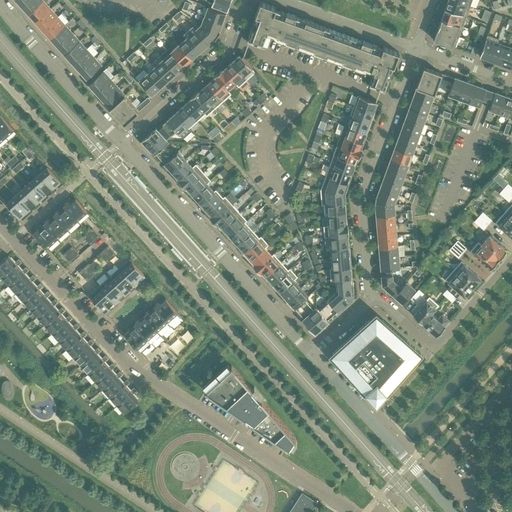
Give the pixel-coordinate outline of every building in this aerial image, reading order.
[(27,0),(21,6),(28,14),(43,1),(42,0),(27,0)] [(230,0),(208,0),(208,2),(226,8),(226,9),(226,8),(227,9),(230,0)] [(452,0),(447,0),(445,9),(466,17),(470,6),(452,0)] [(28,14),(35,22),(50,9),(43,1),(28,14)] [(313,50),(319,53),(327,55),(327,54),(340,58),(342,59),(341,61),(355,66),(355,64),(364,67),(364,66),(374,70),(369,85),(384,90),(393,66),(394,66),(399,52),(383,47),(382,48),(372,44),(362,41),(296,17),(286,13),(279,11),(275,9),(276,8),(260,2),(255,15),(256,16),(247,40),(262,46),(267,31),(278,35),(277,35),(286,38),(285,40),(298,45),(299,43),(314,49),(313,50)] [(204,16),(204,17),(222,24),(225,13),(225,12),(224,12),(224,13),(208,7),(204,16)] [(35,22),(42,30),(57,17),(50,9),(35,22)] [(445,9),(441,19),(462,27),(466,17),(445,9)] [(42,30),(50,38),(64,25),(57,17),(42,30)] [(204,17),(201,24),(217,36),(220,32),(219,31),(222,24),(204,17)] [(441,19),(437,29),(459,37),(462,27),(441,19)] [(193,27),(192,27),(208,44),(214,39),(215,39),(217,36),(201,24),(195,30),(193,27)] [(50,38),(57,46),(72,33),(64,25),(50,38)] [(192,27),(184,34),(200,51),(208,44),(192,27)] [(459,37),(437,29),(433,40),(440,42),(440,43),(444,45),(445,44),(455,47),(459,37)] [(57,46),(64,54),(79,41),(72,33),(57,46)] [(187,37),(179,44),(192,59),(200,51),(184,34),(187,37)] [(479,56),(490,60),(498,39),(487,35),(479,56)] [(490,60),(500,64),(506,46),(497,43),(498,39),(490,60)] [(64,54),(71,62),(86,49),(79,41),(64,54)] [(179,44),(171,52),(184,66),(192,59),(179,44)] [(500,64),(510,68),(511,62),(511,48),(506,46),(500,64)] [(71,62),(79,70),(93,57),(86,49),(71,62)] [(161,55),(160,56),(176,73),(184,66),(171,52),(163,58),(161,55)] [(239,55),(231,62),(247,80),(255,72),(239,54),(238,55),(239,55)] [(160,56),(152,63),(168,80),(176,73),(160,56)] [(79,70),(90,83),(98,75),(95,71),(101,65),(93,57),(79,70)] [(222,68),(222,69),(238,87),(247,80),(231,62),(223,69),(222,68)] [(155,66),(147,73),(160,87),(168,80),(152,63),(155,66)] [(424,67),(416,87),(436,94),(441,79),(443,74),(424,67)] [(222,69),(214,76),(231,94),(228,90),(235,84),(238,87),(222,69)] [(88,84),(95,92),(110,79),(103,71),(98,75),(90,83),(88,84)] [(160,87),(147,73),(138,81),(151,94),(151,95),(160,87)] [(441,79),(452,83),(454,78),(443,74),(441,79)] [(215,77),(207,84),(222,101),(231,94),(214,76),(215,77)] [(448,95),(458,99),(465,81),(454,77),(454,78),(452,83),(448,95)] [(95,92),(103,100),(118,87),(110,79),(95,92)] [(458,99),(468,102),(475,85),(465,81),(458,99)] [(198,90),(214,109),(222,101),(207,84),(199,91),(198,90)] [(475,85),(468,102),(479,106),(482,99),(483,98),(482,98),(485,90),(486,90),(486,89),(485,89),(485,88),(475,85)] [(103,100),(110,108),(125,95),(125,94),(125,95),(118,87),(103,100)] [(416,87),(413,97),(430,103),(434,94),(436,94),(416,87)] [(198,90),(190,98),(206,116),(214,109),(198,90)] [(488,109),(499,113),(505,96),(495,92),(494,92),(494,93),(491,102),(490,101),(490,102),(491,102),(488,109)] [(125,95),(110,108),(124,124),(150,100),(148,98),(149,97),(148,97),(147,97),(136,107),(125,95)] [(357,95),(353,106),(373,113),(377,103),(377,102),(357,95)] [(499,113),(509,117),(511,108),(511,98),(505,96),(499,113)] [(413,97),(409,107),(427,113),(430,103),(413,97)] [(191,99),(183,106),(197,121),(204,114),(206,116),(190,98),(191,99)] [(183,106),(175,113),(189,128),(197,121),(183,106)] [(353,106),(350,116),(369,123),(373,113),(353,106)] [(409,107),(405,117),(423,124),(427,113),(409,107)] [(175,113),(167,120),(179,134),(187,127),(188,129),(189,128),(175,113)] [(0,114),(0,131),(5,137),(13,129),(0,114)] [(352,117),(348,127),(367,134),(367,133),(366,133),(369,123),(350,116),(349,116),(352,117)] [(405,117),(402,127),(419,134),(423,124),(405,117)] [(141,141),(147,147),(161,135),(167,142),(168,141),(167,141),(166,140),(176,131),(179,134),(167,120),(157,129),(156,128),(156,127),(141,141)] [(227,133),(232,128),(228,124),(223,129),(227,133)] [(348,127),(344,137),(363,144),(367,134),(348,127)] [(402,127),(398,137),(416,144),(419,134),(402,127)] [(155,153),(164,164),(178,151),(177,151),(173,155),(164,145),(167,142),(161,135),(147,147),(153,154),(153,155),(155,153)] [(336,145),(360,154),(362,149),(361,148),(363,144),(344,137),(341,147),(336,145)] [(398,137),(394,148),(412,154),(416,144),(398,137)] [(336,145),(333,156),(355,164),(357,159),(358,160),(360,154),(336,145)] [(394,148),(391,158),(408,164),(412,154),(394,148)] [(164,164),(171,172),(185,159),(178,151),(164,164)] [(333,156),(329,166),(352,174),(355,164),(333,156)] [(391,158),(387,168),(404,174),(408,164),(391,158)] [(177,180),(178,181),(196,164),(192,167),(185,159),(171,172),(178,179),(177,180)] [(178,181),(185,189),(203,172),(196,164),(178,181)] [(329,166),(325,176),(348,184),(352,174),(329,166)] [(47,167),(39,174),(52,189),(60,181),(47,167)] [(387,168),(383,178),(401,184),(404,174),(387,168)] [(186,188),(193,196),(210,180),(203,172),(185,189),(186,188)] [(39,174),(30,181),(44,196),(52,189),(39,174)] [(325,176),(320,190),(345,193),(348,184),(325,176)] [(383,178),(379,188),(397,195),(401,184),(383,178)] [(199,204),(199,205),(216,190),(215,190),(214,191),(207,184),(211,181),(210,180),(193,196),(200,203),(199,204)] [(30,181),(22,189),(36,203),(44,196),(30,181)] [(511,187),(508,184),(503,188),(511,195),(511,187)] [(375,197),(375,201),(394,204),(397,195),(379,188),(376,197),(375,197)] [(511,197),(511,195),(503,188),(499,193),(508,201),(511,197)] [(22,189),(14,196),(28,211),(36,203),(22,189)] [(199,205),(207,213),(225,196),(224,196),(223,198),(216,190),(199,205)] [(320,190),(321,205),(346,203),(345,193),(320,190)] [(28,211),(14,196),(6,203),(19,218),(28,211)] [(209,217),(213,221),(232,204),(225,196),(207,213),(210,216),(209,217)] [(68,201),(63,206),(77,220),(87,211),(75,198),(70,203),(68,201)] [(375,206),(376,215),(395,214),(394,204),(375,201),(374,206),(375,206)] [(324,205),(325,215),(345,214),(344,203),(346,203),(321,205),(324,205)] [(218,225),(221,229),(239,212),(232,204),(213,221),(217,226),(218,225)] [(511,204),(503,213),(511,221),(511,204)] [(58,210),(53,215),(67,229),(77,220),(63,206),(65,208),(60,212),(58,210)] [(221,229),(228,237),(246,220),(239,212),(221,229)] [(482,212),(478,217),(487,225),(492,220),(482,212)] [(511,221),(503,213),(495,222),(511,237),(511,221)] [(323,226),(347,224),(346,224),(345,214),(325,215),(325,216),(327,216),(328,226),(323,226)] [(376,215),(377,226),(395,224),(394,214),(395,214),(376,215)] [(48,219),(43,224),(56,239),(67,229),(53,215),(55,217),(50,221),(48,219)] [(487,225),(478,217),(474,221),(483,230),(487,225)] [(229,236),(236,244),(252,230),(245,222),(247,221),(246,220),(228,237),(229,236)] [(56,239),(43,224),(45,226),(40,230),(38,228),(33,233),(46,248),(56,239)] [(323,226),(324,237),(348,235),(347,224),(323,226)] [(377,226),(378,237),(396,235),(395,224),(377,226)] [(92,228),(87,232),(95,241),(100,237),(92,228)] [(242,252),(243,253),(261,236),(259,238),(252,230),(236,244),(243,252),(242,252)] [(95,241),(87,232),(83,237),(90,245),(95,241)] [(329,237),(330,248),(349,246),(349,245),(348,245),(348,244),(347,236),(348,235),(324,237),(324,238),(329,237)] [(378,237),(379,248),(397,246),(397,245),(396,235),(378,237)] [(489,235),(481,244),(498,259),(506,250),(489,235)] [(243,253),(250,261),(268,244),(261,236),(243,253)] [(457,240),(453,245),(462,253),(467,248),(457,240)] [(498,259),(481,244),(478,242),(470,251),(490,269),(498,259)] [(252,265),(256,270),(273,254),(271,255),(265,248),(268,245),(268,244),(250,261),(253,264),(252,265)] [(462,253),(453,245),(449,250),(458,258),(462,253)] [(72,246),(67,250),(75,259),(80,255),(72,246)] [(108,246),(103,250),(111,258),(115,254),(108,246)] [(330,248),(331,258),(350,257),(349,246),(330,248)] [(379,248),(380,258),(398,257),(397,246),(379,248)] [(75,259),(67,250),(63,255),(71,263),(75,259)] [(111,258),(103,250),(99,254),(106,263),(111,258)] [(261,273),(264,277),(281,262),(273,254),(256,270),(260,274),(261,273)] [(0,262),(0,275),(1,276),(15,263),(15,262),(8,255),(0,262)] [(329,269),(351,267),(350,257),(331,258),(332,269),(329,269)] [(380,258),(381,269),(399,267),(398,257),(380,258)] [(129,258),(119,268),(135,285),(140,281),(138,279),(143,274),(132,261),(129,258)] [(461,261),(453,270),(473,288),(481,279),(461,261)] [(264,277),(272,285),(290,269),(289,268),(288,270),(281,262),(264,277)] [(1,276),(8,284),(23,271),(22,270),(17,265),(15,263),(1,276)] [(88,264),(83,268),(91,276),(95,272),(88,264)] [(329,269),(330,280),(352,278),(351,278),(350,268),(351,268),(351,267),(329,269)] [(382,285),(394,296),(406,282),(406,281),(401,287),(392,280),(391,269),(399,268),(399,267),(381,269),(382,285)] [(91,276),(83,268),(79,272),(86,281),(91,276)] [(119,268),(109,277),(125,294),(130,290),(128,288),(133,284),(135,286),(135,285),(119,268)] [(273,284),(280,292),(297,277),(290,269),(272,285),(273,284)] [(465,297),(473,288),(453,270),(445,279),(446,280),(451,285),(448,288),(447,289),(456,298),(460,293),(465,297)] [(8,284),(15,293),(30,279),(29,278),(25,273),(23,271),(8,284)] [(109,277),(99,286),(115,303),(120,299),(118,297),(123,293),(125,295),(125,294),(109,277)] [(280,292),(287,300),(301,288),(294,280),(297,277),(280,292)] [(335,280),(336,291),(354,298),(352,278),(330,280),(335,280)] [(15,293),(22,301),(37,287),(36,286),(32,281),(30,279),(15,293)] [(406,282),(394,296),(402,303),(415,289),(406,282)] [(115,303),(99,286),(89,295),(105,313),(110,308),(108,306),(113,302),(115,304),(115,303)] [(22,301),(30,309),(44,295),(43,294),(39,289),(37,287),(22,301)] [(287,300),(294,308),(308,296),(301,288),(287,300)] [(410,299),(415,303),(421,296),(423,294),(418,289),(410,299)] [(443,294),(452,302),(456,298),(447,289),(443,294)] [(336,291),(327,299),(339,312),(354,298),(336,291)] [(30,309),(37,317),(52,303),(51,302),(46,297),(44,295),(30,309)] [(308,296),(294,308),(303,318),(302,319),(301,319),(315,334),(321,328),(309,314),(316,308),(315,307),(315,308),(314,309),(305,299),(308,296)] [(420,307),(413,315),(422,323),(431,313),(438,305),(429,297),(426,300),(421,296),(415,303),(420,307)] [(159,302),(154,306),(171,325),(181,316),(177,312),(165,298),(160,303),(159,302)] [(318,309),(316,308),(309,314),(321,328),(328,322),(329,322),(327,320),(337,311),(338,312),(339,312),(327,299),(327,300),(328,301),(318,309)] [(37,317),(44,325),(59,311),(58,310),(53,305),(52,303),(37,317)] [(149,311),(144,315),(161,334),(171,325),(154,306),(153,306),(155,308),(150,312),(149,311)] [(44,325),(51,333),(66,319),(65,318),(61,313),(59,311),(44,325)] [(431,313),(422,323),(436,335),(445,326),(444,325),(449,320),(442,314),(437,319),(431,313)] [(331,354),(331,355),(375,403),(376,403),(420,354),(419,354),(420,353),(376,314),(375,315),(374,315),(331,354)] [(139,320),(134,324),(151,343),(161,334),(144,315),(143,315),(145,317),(140,321),(139,320)] [(51,333),(58,341),(73,327),(72,326),(68,321),(66,319),(51,333)] [(151,343),(134,324),(133,325),(135,326),(130,330),(129,329),(123,334),(141,353),(141,352),(151,343)] [(58,341),(66,349),(81,335),(80,334),(75,329),(73,327),(58,341)] [(66,349),(73,357),(88,343),(87,342),(82,337),(81,335),(66,349)] [(73,357),(80,365),(95,351),(94,350),(90,345),(88,343),(73,357)] [(80,365),(87,373),(102,359),(101,358),(97,353),(95,351),(80,365)] [(87,373),(95,381),(109,367),(108,366),(104,361),(102,359),(87,373)] [(252,420),(251,421),(289,446),(290,445),(289,444),(294,437),(295,438),(295,437),(261,399),(252,389),(231,365),(230,366),(230,367),(205,389),(204,390),(244,416),(245,415),(252,420)] [(95,381),(102,389),(117,375),(116,375),(111,369),(109,367),(95,381)] [(102,389),(109,397),(124,383),(123,383),(118,377),(117,375),(102,389)] [(7,379),(4,380),(2,383),(1,387),(1,392),(3,396),(7,399),(11,399),(15,395),(16,390),(15,386),(13,383),(9,380),(7,379)] [(109,397),(116,405),(131,392),(130,391),(126,385),(124,383),(109,397)] [(131,392),(116,405),(124,414),(139,400),(133,393),(131,392)] [(308,511),(317,502),(302,492),(288,511),(308,511)]
